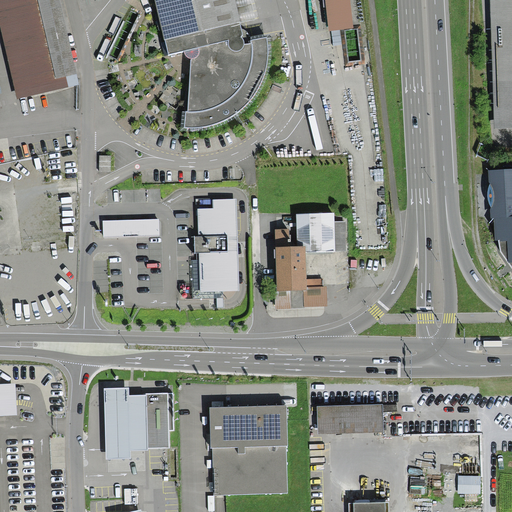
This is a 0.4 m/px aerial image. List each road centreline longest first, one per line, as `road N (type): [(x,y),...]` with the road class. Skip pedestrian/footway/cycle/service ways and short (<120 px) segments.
road 1 (unclassified): [(82,346),(87,138),(77,13)]
road 2 (primary): [(82,346),(135,358),(410,365)]
road 3 (track): [(369,0),(406,272)]
road 4 (primary): [(327,343),(125,339),(82,346)]
road 5 (secondary): [(417,156),(406,272),(383,305),(327,343)]
road 6 (secondary): [(417,156),(424,319),(436,345)]
road 7 (secondary): [(436,345),(448,296),(442,157)]
road 8 (secondary): [(511,313),(484,293),(461,258),(442,157)]
road 9 (residential): [(78,511),(82,346)]
road 10 (secondary): [(442,157),(435,0)]
road 11 (secondary): [(409,0),(417,156)]
